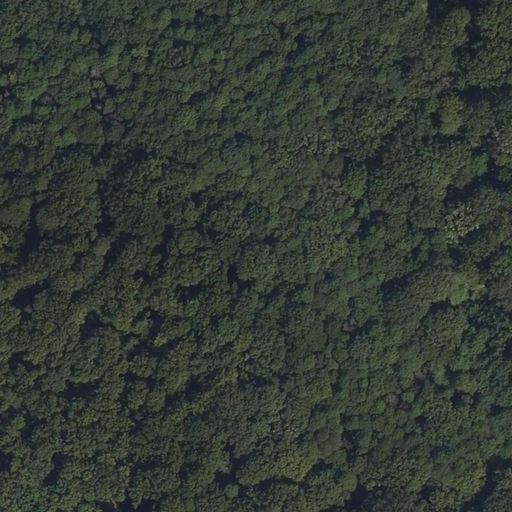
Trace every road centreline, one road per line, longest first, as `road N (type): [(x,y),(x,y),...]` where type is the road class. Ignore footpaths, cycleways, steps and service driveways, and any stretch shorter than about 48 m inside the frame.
road 1 (track): [(460,257),(217,1)]
road 2 (track): [(511,314),(460,257),(502,0)]
road 3 (track): [(0,45),(222,0)]
